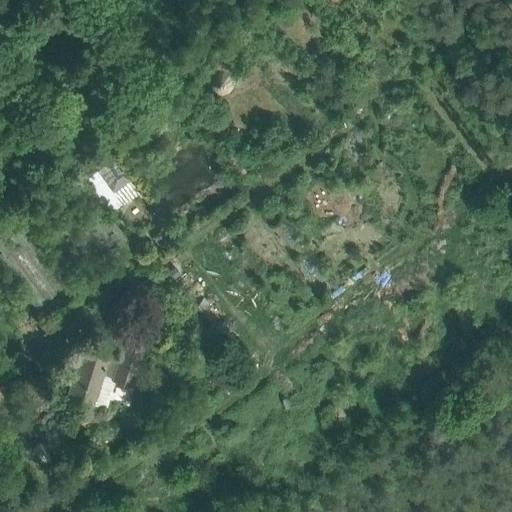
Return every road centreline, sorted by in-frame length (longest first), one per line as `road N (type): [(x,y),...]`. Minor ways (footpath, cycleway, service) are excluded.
road 1 (track): [(484,179),(453,220),(375,265),(270,365),(233,313)]
road 2 (track): [(270,365),(234,399),(70,498)]
road 3 (track): [(170,256),(69,327),(0,399)]
